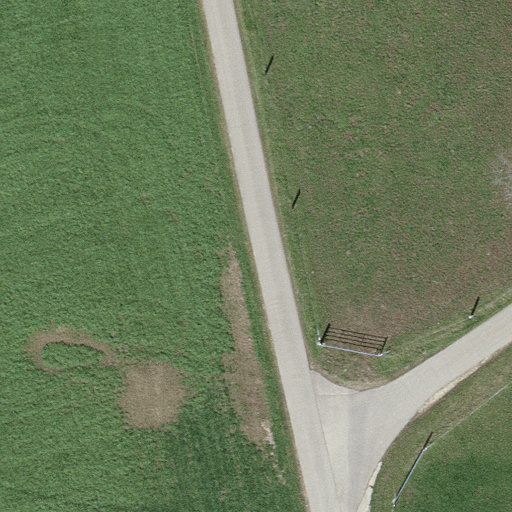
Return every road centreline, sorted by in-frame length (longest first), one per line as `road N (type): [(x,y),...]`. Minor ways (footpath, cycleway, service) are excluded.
road 1 (track): [(212,0),(322,511)]
road 2 (track): [(315,480),(511,335)]
